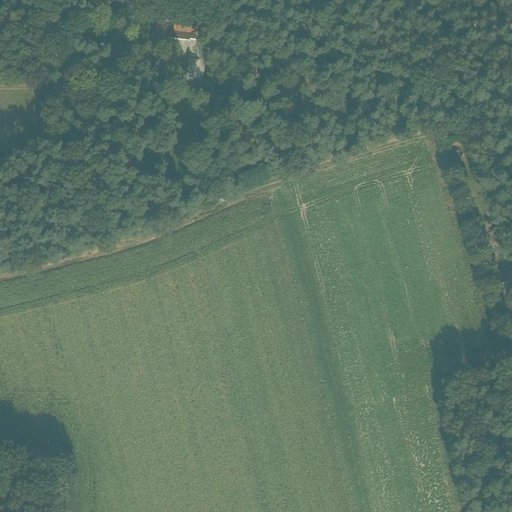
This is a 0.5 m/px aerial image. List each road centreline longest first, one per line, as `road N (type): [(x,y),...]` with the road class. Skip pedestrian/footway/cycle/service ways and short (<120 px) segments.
road 1 (track): [(454,122),(200,211),(158,236),(109,245),(67,123),(59,60),(22,0)]
road 2 (track): [(483,77),(172,0)]
road 3 (track): [(511,184),(454,122),(483,77)]
